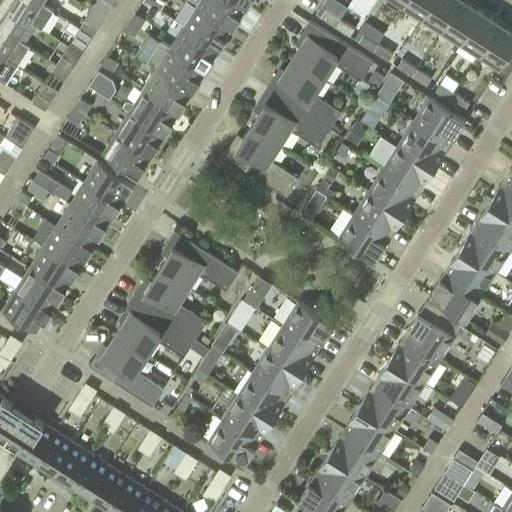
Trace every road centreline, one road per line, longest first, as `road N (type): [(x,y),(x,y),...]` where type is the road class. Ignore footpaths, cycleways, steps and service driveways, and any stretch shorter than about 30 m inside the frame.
road 1 (residential): [(3,440),(285,0)]
road 2 (residential): [(251,511),(511,95)]
